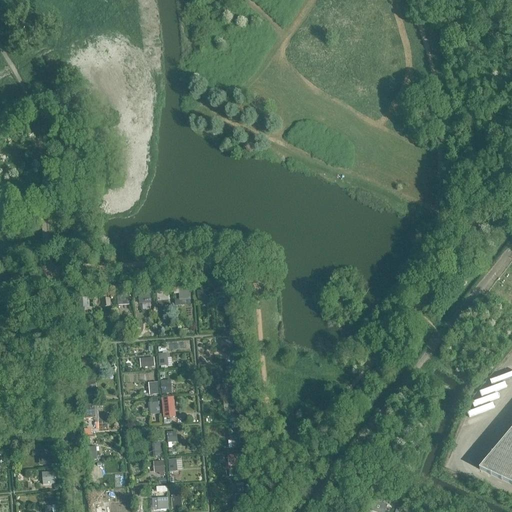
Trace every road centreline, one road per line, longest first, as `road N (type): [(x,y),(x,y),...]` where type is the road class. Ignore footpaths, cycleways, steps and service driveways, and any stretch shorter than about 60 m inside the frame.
road 1 (track): [(48,269),(251,261),(264,422),(296,447)]
road 2 (track): [(476,227),(296,447)]
road 3 (track): [(407,0),(441,122),(440,208),(476,227)]
